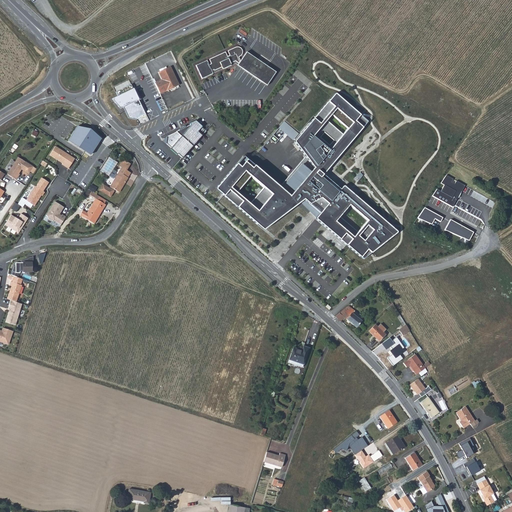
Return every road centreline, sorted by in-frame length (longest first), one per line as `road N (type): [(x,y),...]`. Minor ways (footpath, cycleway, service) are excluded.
road 1 (track): [(200,105),(180,54),(268,10),(393,90),(421,74),(482,104),(511,85)]
road 2 (tertiary): [(328,318),(407,405),(465,511)]
road 3 (unclassified): [(328,318),(369,282),(434,268),(487,239)]
road 4 (secondary): [(95,78),(253,0)]
road 5 (residential): [(154,165),(106,234),(24,247)]
road 6 (secondary): [(218,0),(83,58)]
road 7 (track): [(511,189),(453,156),(482,104)]
road 8 (residential): [(238,83),(129,143)]
